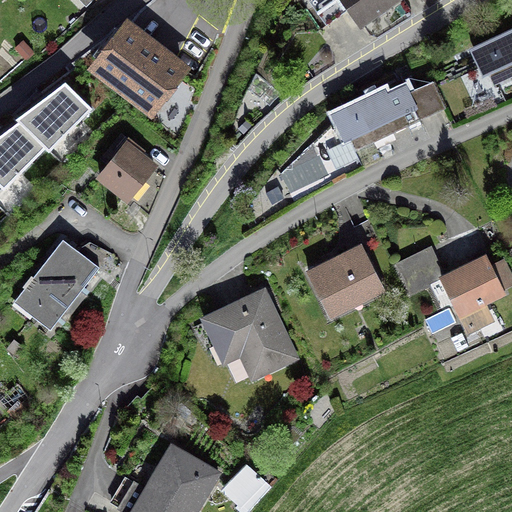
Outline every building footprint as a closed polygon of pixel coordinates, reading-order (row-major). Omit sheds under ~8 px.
[(358,25),(392,0),(309,0),(307,2),(324,26),(347,10),(358,25)] [(151,107),(179,72),(123,29),(96,64),(151,107)] [(485,74),(491,87),(511,76),(511,31),(470,51),(482,76),(485,74)] [(45,146),(50,149),(91,107),(66,81),(42,97),(18,121),(45,146)] [(347,140),(353,152),(443,109),(431,82),(406,94),(403,87),(384,97),(382,93),(332,116),(343,141),(347,140)] [(0,133),(0,183),(4,188),(45,146),(18,121),(0,133)] [(127,200),(152,169),(142,161),(146,156),(135,147),(131,152),(123,145),(98,176),(127,200)] [(87,254),(79,247),(75,251),(63,242),(26,289),(60,316),(97,269),(84,258),(87,254)] [(377,285),(358,247),(307,273),(329,317),(351,306),(347,300),(377,285)] [(489,270),(483,258),(441,279),(425,251),(397,266),(410,294),(428,286),(439,310),(452,304),(465,330),(486,320),(478,305),(501,294),(498,288),(510,283),(501,264),(489,270)] [(290,357),(260,295),(205,321),(217,346),(215,351),(218,359),(224,361),(241,353),(252,375),(282,361),(284,364),(291,361),(289,358),(290,357)] [(193,511),(216,474),(177,451),(139,511),(193,511)] [(233,508),(237,511),(244,511),(268,487),(246,466),(223,489),(238,503),(233,508)]
